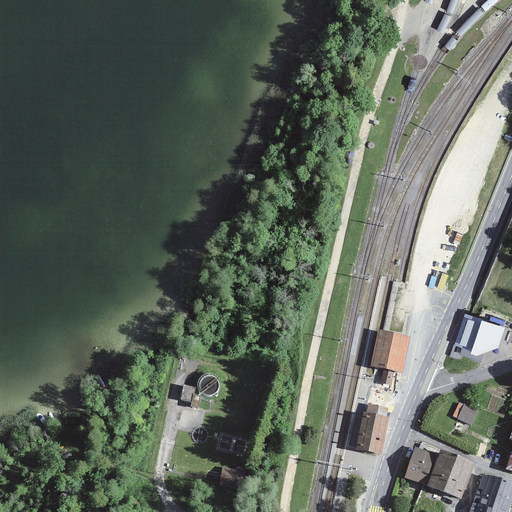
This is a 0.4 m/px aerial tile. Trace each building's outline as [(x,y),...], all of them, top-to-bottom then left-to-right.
[(506,328),(465,314),(453,347),(477,356),(499,348),(506,328)] [(407,341),(384,337),(377,371),(385,373),(382,384),(391,386),(393,374),(399,375),(407,341)] [(206,395),(210,396),(214,395),(218,393),(220,390),(221,386),(221,382),(219,379),(216,376),(212,375),(208,376),(204,378),(202,381),(201,385),(201,389),(203,392),(206,395)] [(183,385),(182,400),(197,401),(198,386),(183,385)] [(468,398),(458,417),(473,425),(483,405),(468,398)] [(364,416),(358,454),(380,460),(385,420),(364,416)] [(193,441),(195,443),(198,444),(201,445),(204,443),(207,441),(208,438),(208,435),(207,432),(205,429),(202,428),(199,428),(195,429),(193,431),(192,434),(192,438),(193,441)] [(217,449),(245,455),(248,439),(221,433),(217,449)] [(415,447),(404,478),(424,485),(427,486),(439,453),(415,447)] [(441,449),(439,453),(427,486),(462,499),(476,463),(441,449)] [(220,489),(242,491),(244,472),(222,470),(220,489)] [(508,511),(511,501),(511,481),(484,473),(470,511),(508,511)]
